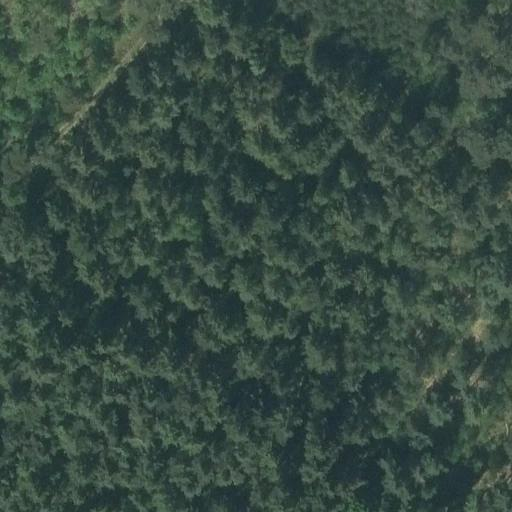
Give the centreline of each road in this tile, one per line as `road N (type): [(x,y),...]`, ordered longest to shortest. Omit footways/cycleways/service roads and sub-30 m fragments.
road 1 (track): [(256,0),(511,159)]
road 2 (track): [(177,0),(0,213)]
